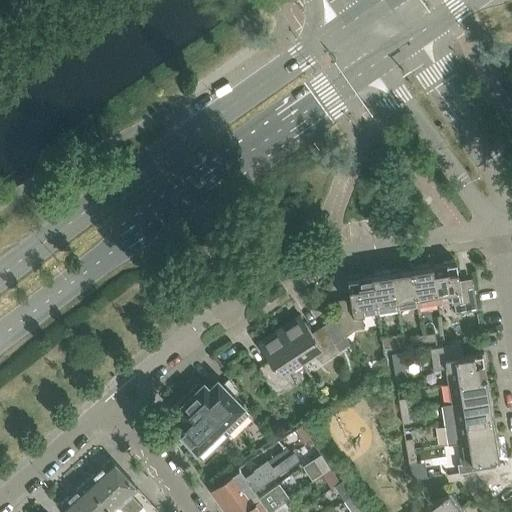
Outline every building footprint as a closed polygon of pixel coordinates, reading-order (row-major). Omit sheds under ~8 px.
[(431,263),(437,303),(453,300),(455,313),(477,309),(472,282),(459,284),(455,259),(443,261),(443,263),(432,265),(431,263)] [(417,306),(437,303),(431,263),(417,265),(417,267),(411,268),(417,306)] [(417,306),(411,268),(406,269),(404,267),(391,269),(397,309),(417,306)] [(377,313),(397,309),(391,269),(376,272),(377,274),(371,275),(377,313)] [(377,313),(371,275),(359,277),(359,275),(347,277),(350,302),(337,304),(339,316),(333,320),(344,336),(356,329),(364,328),(362,315),(377,313)] [(333,319),(323,325),(311,332),(300,315),(279,329),(300,360),(313,352),(320,363),(349,344),(344,336),(333,320),(333,319)] [(286,369),(300,360),(279,329),(258,342),(269,359),(257,367),(274,393),(293,381),(286,369)] [(422,334),(423,342),(436,340),(434,332),(422,334)] [(411,344),(423,342),(422,334),(410,336),(411,344)] [(382,341),(383,349),(395,347),(394,339),(382,341)] [(448,383),(486,377),(484,365),(486,365),(484,352),(459,356),(457,343),(429,348),(433,370),(445,368),(448,383)] [(401,352),(390,354),(394,377),(405,375),(401,352)] [(451,403),(491,397),(489,382),(487,383),(486,377),(448,383),(451,403)] [(200,385),(198,382),(187,392),(226,433),(249,411),(221,383),(213,391),(204,382),(200,385)] [(226,433),(187,392),(175,404),(178,407),(175,410),(184,419),(175,428),(203,456),(226,433)] [(446,425),(492,417),(491,411),(493,411),(491,397),(451,403),(442,404),(446,425)] [(400,411),(408,410),(405,398),(398,399),(400,411)] [(408,410),(400,411),(402,424),(410,422),(408,410)] [(458,443),(497,437),(495,423),(493,423),(492,417),(446,425),(449,443),(457,442),(458,443)] [(311,437),(303,425),(295,430),(303,443),(311,437)] [(496,465),(495,458),(499,458),(498,451),(500,451),(497,437),(458,443),(461,464),(457,465),(459,472),(496,465)] [(407,452),(414,451),(412,438),(405,439),(407,452)] [(283,457),(292,450),(288,444),(268,459),(267,457),(253,467),(254,469),(244,475),(238,467),(209,488),(219,502),(283,457)] [(225,511),(232,511),(257,494),(253,488),(297,457),(292,450),(283,457),(219,502),(225,511)] [(414,451),(407,452),(409,464),(416,463),(414,451)] [(319,466),(322,471),(329,465),(321,453),(306,463),(312,471),(319,466)] [(98,469),(137,511),(143,506),(131,494),(138,488),(110,458),(98,469)] [(323,472),(321,473),(326,480),(335,473),(330,467),(323,472)] [(113,511),(136,511),(137,511),(98,469),(85,480),(113,511)] [(343,499),(351,493),(342,479),(334,485),(343,499)] [(90,511),(113,511),(85,480),(72,492),(90,511)] [(264,511),(284,498),(289,495),(283,487),(263,501),(257,494),(232,511),(264,511)] [(453,511),(461,506),(453,495),(451,496),(447,491),(422,510),(419,505),(409,511),(453,511)] [(90,511),(72,492),(60,504),(67,511),(90,511)] [(351,511),(354,511),(358,510),(361,508),(351,493),(343,499),(351,511)] [(292,511),(287,505),(289,504),(284,498),(264,511),(292,511)]
